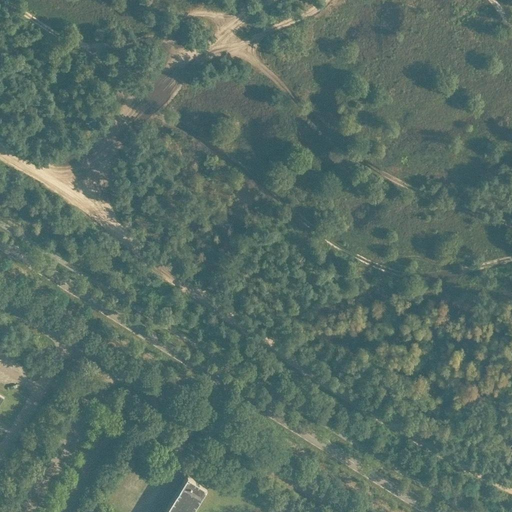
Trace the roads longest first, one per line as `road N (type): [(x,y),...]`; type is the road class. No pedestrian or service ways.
road 1 (track): [(511,483),(451,458),(178,280),(0,136)]
road 2 (tertiary): [(430,511),(0,242)]
road 3 (track): [(72,189),(132,104),(220,39),(248,39),(330,0)]
road 4 (track): [(248,39),(278,83),(350,152),(455,209),(511,223)]
road 5 (track): [(8,0),(132,104)]
